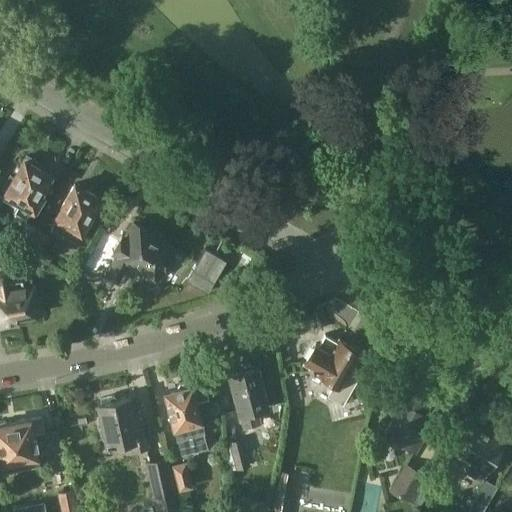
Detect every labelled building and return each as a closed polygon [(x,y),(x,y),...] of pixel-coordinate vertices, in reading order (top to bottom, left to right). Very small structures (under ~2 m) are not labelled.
[(1,189),(6,191),(4,195),(17,202),(11,211),(24,218),(30,208),(33,209),(41,196),(37,194),(49,174),(39,169),(41,165),(26,156),(13,178),(8,175),(1,189)] [(74,184),(49,227),(73,241),(79,231),(80,229),(85,228),(89,220),(88,216),(98,198),(74,184)] [(155,234),(154,235),(133,223),(124,237),(121,235),(112,251),(98,242),(78,276),(96,286),(101,278),(104,273),(116,280),(128,260),(158,277),(175,247),(165,241),(165,240),(165,238),(164,237),(163,236),(162,235),(161,234),(159,234),(158,234),(156,234),(155,234)] [(21,226),(13,240),(24,245),(31,232),(21,226)] [(25,247),(39,255),(50,236),(37,228),(25,247)] [(22,287),(21,279),(8,281),(7,273),(0,274),(0,324),(17,322),(16,318),(18,318),(17,316),(34,314),(35,315),(36,314),(36,313),(39,309),(38,301),(34,298),(34,296),(33,296),(31,285),(22,287)] [(315,344),(304,363),(319,373),(319,374),(335,383),(328,396),(341,404),(356,380),(347,374),(359,353),(339,340),(337,343),(324,335),(318,346),(315,344)] [(242,371),(228,374),(238,414),(240,413),(243,427),(258,423),(255,409),(267,406),(257,367),(252,368),(251,364),(241,367),(242,371)] [(392,414),(382,432),(413,450),(423,432),(419,429),(427,414),(423,412),(433,393),(403,375),(391,394),(396,397),(388,411),(392,414)] [(172,426),(176,439),(203,432),(200,419),(196,401),(208,398),(203,380),(191,384),(191,382),(188,383),(185,380),(178,382),(176,386),(162,389),(172,426)] [(129,439),(132,450),(146,446),(136,401),(130,402),(128,396),(114,399),(113,395),(100,398),(100,402),(97,403),(106,444),(129,439)] [(0,469),(1,472),(36,466),(34,456),(35,455),(33,445),(35,444),(33,434),(44,432),(41,416),(28,418),(6,422),(3,420),(0,420),(0,469)] [(474,416),(462,436),(458,434),(450,446),(455,449),(450,457),(466,467),(463,471),(481,482),(504,442),(485,432),(489,425),(474,416)] [(228,443),(235,468),(248,465),(241,440),(228,443)] [(154,496),(158,495),(170,492),(172,491),(165,458),(146,463),(154,496)] [(174,465),(180,488),(191,485),(185,462),(174,465)] [(404,464),(388,490),(408,503),(424,476),(404,464)] [(280,470),(272,511),(289,511),(295,473),(280,470)] [(468,510),(472,511),(482,511),(496,487),(485,481),(468,510)] [(180,492),(185,511),(198,511),(192,489),(180,492)] [(58,493),(61,511),(74,511),(70,491),(58,493)] [(158,495),(161,511),(174,511),(170,492),(158,495)] [(15,511),(44,511),(43,503),(15,509),(15,511)]
